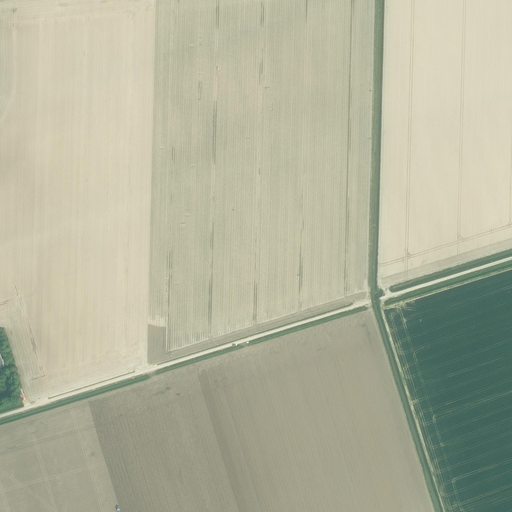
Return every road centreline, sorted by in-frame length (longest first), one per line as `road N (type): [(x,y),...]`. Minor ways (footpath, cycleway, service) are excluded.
road 1 (track): [(0,416),(370,301)]
road 2 (track): [(378,299),(511,257)]
